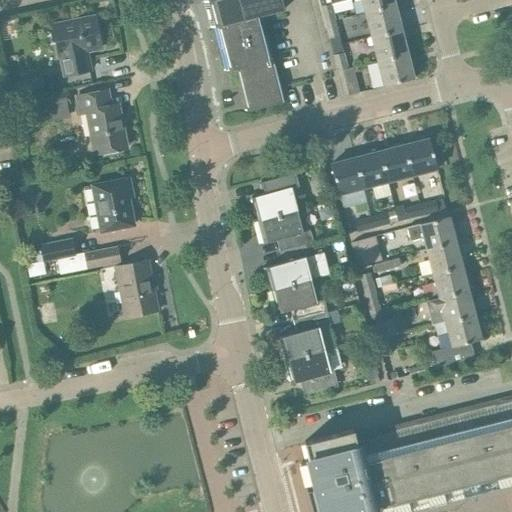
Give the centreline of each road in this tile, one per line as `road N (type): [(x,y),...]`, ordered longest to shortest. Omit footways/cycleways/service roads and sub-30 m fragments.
road 1 (residential): [(203,147),(459,86)]
road 2 (residential): [(0,402),(236,357)]
road 3 (residential): [(236,357),(201,191),(203,147)]
road 4 (residential): [(277,511),(236,357)]
road 5 (residential): [(203,147),(171,0)]
